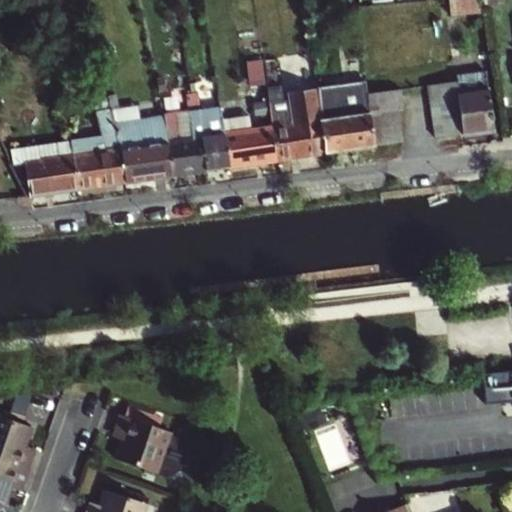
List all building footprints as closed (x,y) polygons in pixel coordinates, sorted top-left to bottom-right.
[(481,0),(451,0),(453,12),(482,8),(481,0)] [(458,91),(489,86),(487,75),(457,79),(457,80),(458,91)] [(350,78),(319,82),(322,103),(337,101),(336,91),(351,88),(350,78)] [(464,132),(462,118),(460,100),(458,91),(457,80),(432,83),(434,103),(436,121),(438,136),(464,132)] [(291,83),(269,86),(271,101),(293,99),(291,83)] [(458,91),(460,100),(462,118),(464,132),(495,128),(489,86),(458,91)] [(402,126),(400,109),(406,108),(403,87),(370,91),(370,97),(372,112),(374,129),(376,144),(400,141),(404,141),(402,126)] [(279,158),(326,152),(321,119),(318,95),(293,99),(271,101),(274,126),(279,158)] [(326,152),(376,144),(374,129),(372,112),(370,97),(361,99),(362,113),(321,119),(326,152)] [(79,188),(128,180),(126,170),(121,148),(116,127),(109,98),(94,101),(103,142),(96,143),(94,136),(71,139),(73,155),(79,188)] [(210,168),(231,165),(226,133),(223,118),(221,108),(194,112),(198,138),(189,139),(191,152),(207,150),(210,168)] [(178,173),(210,168),(207,150),(191,152),(189,139),(198,138),(194,112),(165,115),(166,119),(170,137),(171,141),(178,173)] [(231,165),(279,158),(274,126),(252,129),(250,114),(223,118),(226,133),(231,165)] [(166,119),(116,127),(121,148),(126,170),(128,180),(178,173),(171,141),(170,137),(166,119)] [(39,160),(20,163),(22,175),(28,174),(32,194),(79,188),(73,155),(71,139),(37,144),(39,160)] [(17,146),(20,163),(39,160),(37,144),(17,146)] [(171,429),(158,425),(143,420),(145,412),(126,405),(123,413),(117,411),(113,425),(124,429),(121,436),(114,456),(157,470),(157,469),(166,472),(180,465),(188,440),(169,433),(171,429)] [(145,412),(143,420),(158,425),(160,417),(145,412)] [(0,458),(27,468),(32,455),(22,451),(24,443),(30,426),(0,415),(0,458)] [(124,429),(113,425),(110,433),(121,436),(124,429)] [(22,451),(32,455),(35,447),(24,443),(22,451)] [(27,468),(0,458),(0,500),(4,502),(10,485),(13,478),(23,481),(27,468)] [(23,481),(13,478),(10,485),(20,489),(23,481)] [(83,511),(142,511),(147,502),(104,487),(99,503),(96,510),(85,506),(83,511)] [(390,511),(410,511),(406,498),(388,504),(390,511)] [(88,499),(85,506),(96,510),(99,503),(88,499)]
